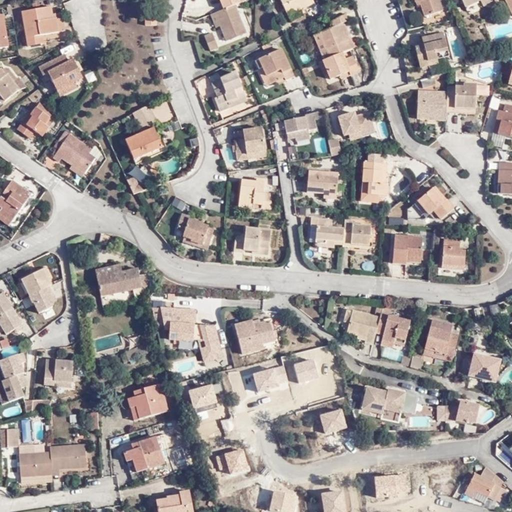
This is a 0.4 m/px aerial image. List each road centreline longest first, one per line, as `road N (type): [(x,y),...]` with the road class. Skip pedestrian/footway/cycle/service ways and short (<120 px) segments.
road 1 (residential): [(511,280),(485,292),(173,268),(134,228),(87,210)]
road 2 (unknown): [(511,395),(404,370),(323,334),(283,302)]
road 3 (residential): [(511,244),(445,163),(400,136),(387,91)]
